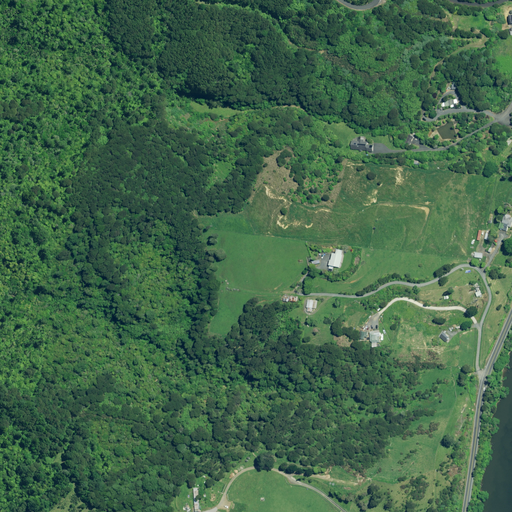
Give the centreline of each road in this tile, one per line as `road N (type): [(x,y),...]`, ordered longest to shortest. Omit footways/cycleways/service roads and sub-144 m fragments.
road 1 (tertiary): [(464,511),(482,387),(511,311)]
road 2 (unknown): [(511,99),(449,148),(393,153)]
